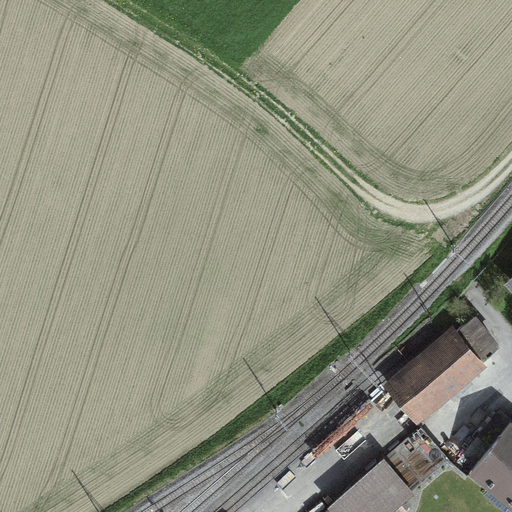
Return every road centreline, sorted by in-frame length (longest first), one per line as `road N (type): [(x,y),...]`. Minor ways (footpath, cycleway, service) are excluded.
road 1 (track): [(116,0),(223,65),(355,180)]
road 2 (track): [(511,156),(483,190),(439,214),(389,207),(355,180)]
